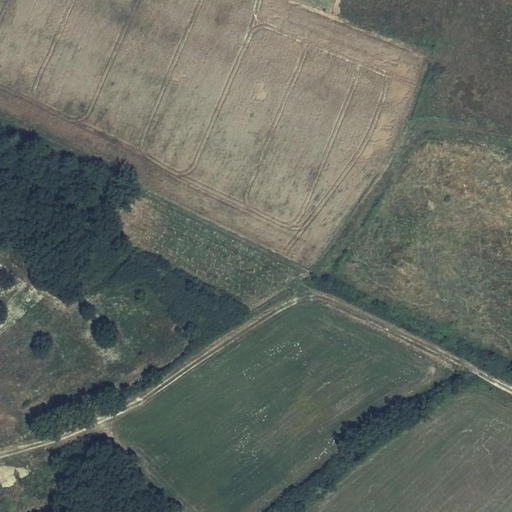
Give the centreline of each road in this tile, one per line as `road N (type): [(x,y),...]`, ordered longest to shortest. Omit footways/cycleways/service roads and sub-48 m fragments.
road 1 (track): [(306,285),(135,397),(0,450)]
road 2 (track): [(511,138),(420,127),(306,285)]
road 3 (track): [(511,391),(306,285)]
